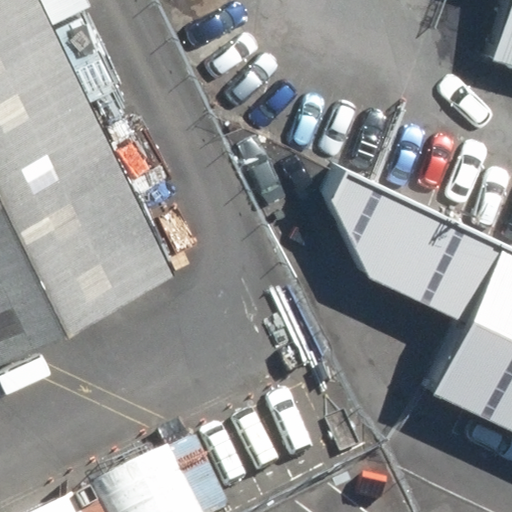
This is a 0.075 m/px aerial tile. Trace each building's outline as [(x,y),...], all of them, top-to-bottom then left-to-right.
[(0,0),(0,358),(157,282),(18,0),(0,0)] [(21,0),(36,28),(81,5),(78,0),(21,0)] [(511,0),(496,0),(480,57),(511,65),(511,0)] [(81,5),(36,28),(73,102),(118,79),(81,5)] [(116,103),(82,120),(115,186),(138,174),(128,153),(138,147),(116,103)] [(511,249),(324,160),(307,192),(342,266),(436,307),(402,380),(511,432),(511,249)] [(195,511),(163,446),(29,511),(195,511)]
